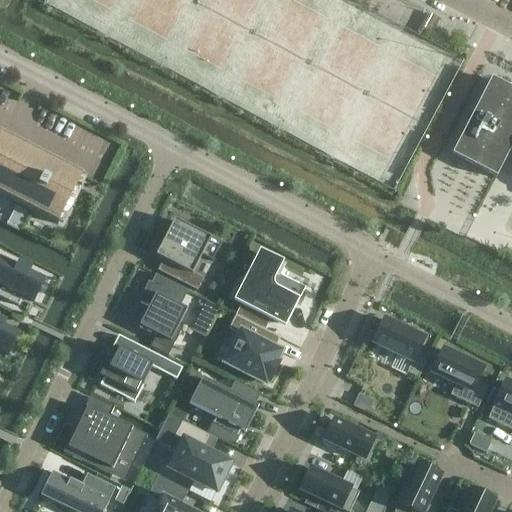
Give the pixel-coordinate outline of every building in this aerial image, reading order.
[(511,91),(491,81),(451,157),(495,179),(496,180),(511,147),(511,91)] [(83,177),(0,134),(0,196),(31,212),(58,226),(83,177)] [(10,220),(6,227),(17,233),(21,226),(10,220)] [(220,246),(174,222),(155,258),(163,261),(157,272),(197,292),(203,280),(193,274),(201,257),(212,263),(220,246)] [(304,291),(305,289),(276,274),(279,267),(257,256),(234,302),(242,306),(269,320),(277,324),(288,301),(296,305),(303,291),(304,291)] [(23,299),(32,303),(44,279),(1,259),(0,261),(0,288),(1,289),(0,290),(0,298),(19,307),(23,299)] [(187,292),(155,276),(142,303),(139,301),(138,303),(149,308),(139,328),(156,337),(150,348),(168,358),(184,327),(179,325),(186,311),(179,308),(187,292)] [(269,320),(242,306),(236,317),(264,331),(269,320)] [(273,351),(279,339),(264,331),(236,317),(229,330),(239,336),(225,365),(256,380),(265,384),(266,382),(269,384),(279,366),(275,364),(280,354),(273,351)] [(391,369),(406,377),(407,375),(418,380),(428,358),(418,353),(424,341),(384,322),(382,325),(373,345),(397,357),(391,369)] [(0,353),(6,357),(18,333),(0,324),(0,353)] [(119,351),(133,358),(138,348),(118,337),(108,357),(109,358),(110,356),(115,358),(119,351)] [(133,358),(119,351),(115,358),(110,356),(109,358),(98,378),(103,380),(99,386),(134,404),(135,403),(133,402),(140,388),(142,389),(142,388),(151,368),(174,380),(180,369),(138,348),(133,358)] [(443,352),(432,376),(455,387),(450,397),(477,410),(487,388),(477,383),(483,371),(443,352)] [(199,379),(187,403),(215,418),(206,436),(211,438),(233,449),(241,433),(245,435),(258,409),(251,406),(254,400),(257,395),(251,392),(234,383),(229,394),(199,379)] [(511,386),(505,383),(495,404),(488,421),(511,432),(511,386)] [(359,396),(353,408),(368,415),(374,402),(359,396)] [(87,425),(94,412),(108,419),(113,409),(90,398),(74,430),(77,432),(82,423),(87,425)] [(147,437),(125,426),(125,427),(108,419),(94,412),(87,425),(82,423),(77,432),(74,430),(62,454),(81,463),(84,456),(113,470),(118,459),(131,465),(144,438),(146,439),(147,437)] [(382,444),(334,421),(324,442),(354,457),(372,465),(382,444)] [(204,451),(211,438),(206,436),(182,423),(174,437),(182,441),(168,470),(213,493),(216,494),(231,465),(204,451)] [(474,435),(469,445),(470,448),(485,455),(491,443),(474,435)] [(417,467),(394,511),(437,511),(426,507),(440,478),(417,467)] [(353,468),(351,474),(360,478),(362,473),(353,468)] [(310,471),(300,492),(307,495),(341,511),(350,511),(359,494),(355,492),(340,485),(310,471)] [(355,492),(361,479),(347,472),(340,485),(355,492)] [(84,490),(52,474),(40,499),(41,499),(67,511),(104,511),(115,490),(90,478),(84,490)] [(189,511),(180,507),(187,495),(157,479),(149,494),(161,500),(154,511),(189,511)] [(121,490),(115,503),(122,506),(128,493),(121,490)] [(378,490),(375,498),(386,503),(389,495),(378,490)] [(460,511),(489,511),(494,503),(470,492),(461,511),(460,511)]
